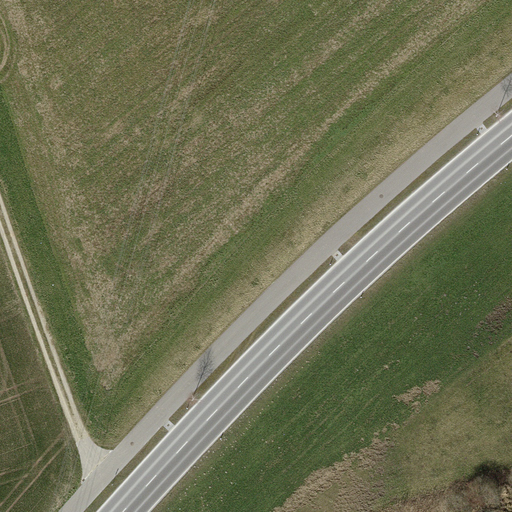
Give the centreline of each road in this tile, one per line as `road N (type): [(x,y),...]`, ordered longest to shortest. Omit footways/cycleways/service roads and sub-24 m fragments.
road 1 (track): [(72,511),(313,247),(511,80)]
road 2 (secondary): [(511,135),(337,284),(120,511)]
road 3 (track): [(0,219),(99,480)]
